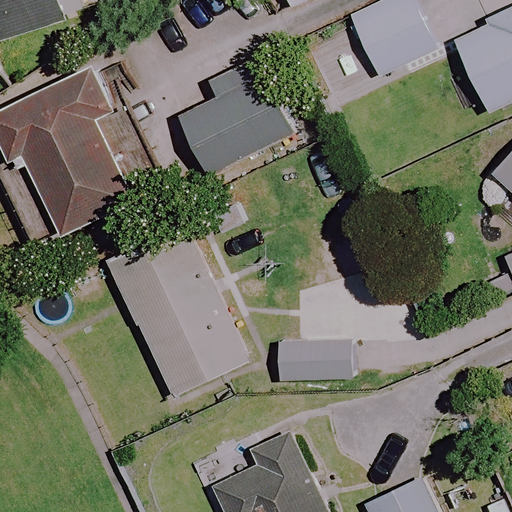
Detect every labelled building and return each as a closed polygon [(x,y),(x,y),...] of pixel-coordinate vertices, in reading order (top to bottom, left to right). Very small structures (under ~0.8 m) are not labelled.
[(0,41),(63,22),(55,0),(0,0),(0,75),(2,75),(0,67),(0,41)] [(288,0),(292,8),(308,0),(288,0)] [(424,20),(414,0),(384,0),(350,17),(380,78),(438,50),(424,20)] [(511,103),(511,13),(455,41),(490,114),(511,103)] [(99,73),(96,66),(0,109),(0,126),(11,151),(24,145),(65,234),(139,200),(108,133),(98,112),(114,105),(99,73)] [(294,138),(266,76),(183,114),(211,176),(294,138)] [(511,150),(492,172),(511,190),(511,150)] [(218,283),(190,227),(110,268),(128,303),(176,397),(255,357),(218,283)] [(350,334),(279,336),(280,365),(280,381),(352,379),(351,353),(350,334)] [(327,511),(294,435),(258,450),(265,466),(215,487),(225,511),(327,511)] [(436,511),(423,480),(400,490),(366,505),(369,511),(436,511)]
